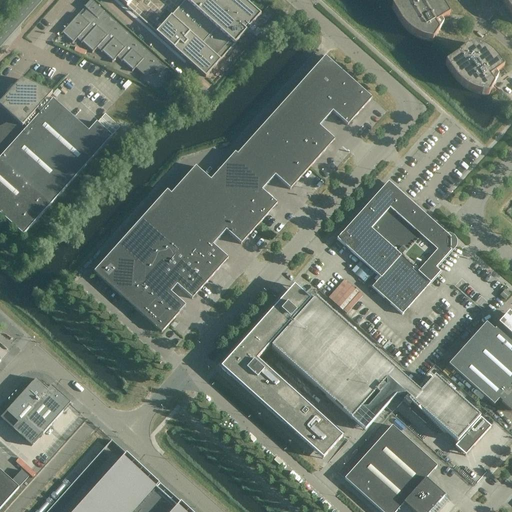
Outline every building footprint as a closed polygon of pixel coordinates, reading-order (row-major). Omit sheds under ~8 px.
[(79,14),(61,34),(61,35),(63,33),(73,43),(71,44),(72,45),(77,39),(81,43),(81,44),(83,43),(93,52),(91,53),(92,54),(97,48),(101,52),(101,53),(103,52),(113,61),(111,63),(112,63),(117,57),(121,61),(121,62),(123,61),(133,70),(131,72),(132,72),(135,68),(146,78),(154,70),(160,76),(160,75),(166,68),(166,69),(166,68),(90,0),(88,0),(83,6),(87,10),(81,17),(79,14)] [(118,0),(126,7),(132,0),(185,0),(156,33),(181,56),(184,53),(189,57),(186,60),(196,69),(206,78),(260,16),(242,0),(240,0),(239,1),(238,0),(118,0)] [(403,0),(399,3),(392,8),(399,19),(402,25),(405,28),(408,31),(412,34),(415,36),(420,38),(424,40),(432,41),(440,29),(437,24),(450,16),(448,13),(443,5),(437,0),(403,0)] [(511,0),(503,0),(502,1),(511,15),(511,0)] [(473,44),(453,58),(445,64),(454,77),(457,81),(461,85),(464,87),(469,90),(473,92),(478,93),(485,95),(488,95),(495,83),(491,77),(503,68),(499,62),(496,59),(494,56),(489,52),(484,49),(478,46),(473,44)] [(325,57),(294,91),(326,119),(332,112),(347,126),(372,99),(325,57)] [(52,94),(51,93),(22,80),(5,99),(19,112),(13,119),(7,124),(0,127),(0,214),(23,235),(112,137),(96,123),(88,132),(52,100),(49,98),(52,94)] [(326,119),(294,91),(264,125),(310,167),(335,140),(320,127),(326,119)] [(310,167),(264,125),(237,155),(235,153),(234,154),(268,185),(275,176),(290,190),(310,167)] [(268,185),(234,154),(210,180),(195,167),(194,168),(258,226),(277,204),(262,191),(268,185)] [(258,226),(194,168),(171,194),(167,190),(166,192),(218,240),(226,231),(241,245),(258,226)] [(444,253),(450,247),(449,238),(392,186),(385,187),(342,234),(341,234),(336,240),(380,278),(371,288),(402,315),(430,283),(439,272),(435,268),(447,255),(444,253)] [(218,240),(166,192),(141,220),(209,281),(228,259),(213,245),(218,240)] [(209,281),(141,220),(116,247),(150,277),(184,308),(186,306),(171,293),(177,286),(192,299),(209,281)] [(150,277),(116,247),(94,272),(127,303),(150,277)] [(184,308),(150,277),(127,303),(161,333),(184,308)] [(345,279),(329,296),(347,313),(363,295),(345,279)] [(310,301),(294,287),(221,368),(323,460),(343,438),(257,361),(310,301)] [(510,295),(506,291),(505,290),(500,296),(505,300),(510,295)] [(486,323),(449,365),(494,405),(499,400),(511,411),(511,316),(509,314),(494,330),(486,323)] [(36,379),(9,409),(41,437),(70,404),(51,387),(48,390),(36,379)] [(481,419),(455,447),(465,456),(491,428),(481,419)] [(344,479),(380,511),(396,511),(404,504),(412,511),(439,511),(449,501),(426,480),(437,467),(392,426),(344,479)] [(74,511),(182,511),(123,458),(74,511)] [(0,509),(19,488),(0,471),(0,509)]
